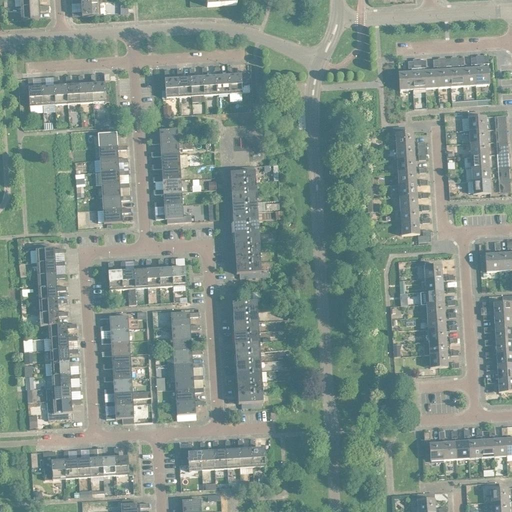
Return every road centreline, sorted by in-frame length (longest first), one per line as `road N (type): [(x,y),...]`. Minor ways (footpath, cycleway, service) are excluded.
road 1 (tertiary): [(313,104),(337,511)]
road 2 (residential): [(222,430),(210,243),(146,248)]
road 3 (residential): [(97,438),(85,251),(146,248)]
road 4 (unclassified): [(318,60),(232,26),(133,30)]
road 5 (residential): [(146,248),(135,61)]
road 6 (residential): [(416,114),(417,129),(438,128),(445,231),(462,230)]
road 7 (residential): [(462,230),(472,383)]
